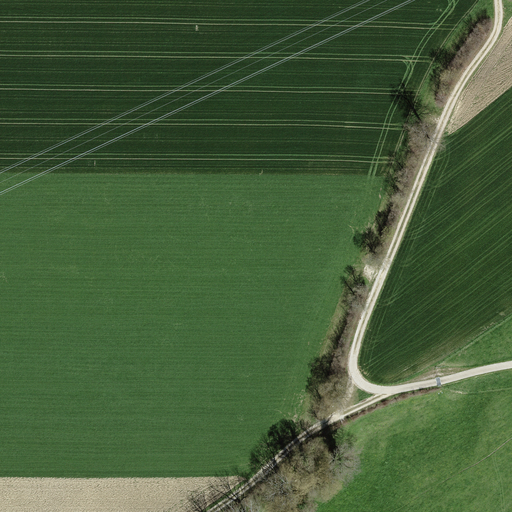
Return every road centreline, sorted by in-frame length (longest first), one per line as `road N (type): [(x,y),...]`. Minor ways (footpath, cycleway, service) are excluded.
road 1 (track): [(392,390),(360,382),(356,345),(449,105),(495,32),(497,0)]
road 2 (track): [(511,364),(392,390),(349,409),(303,435),(210,511)]
